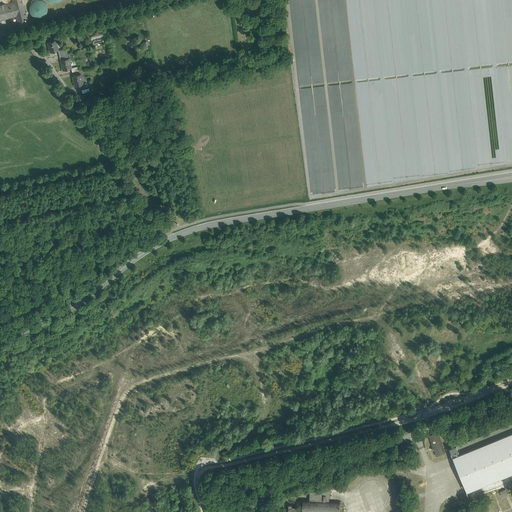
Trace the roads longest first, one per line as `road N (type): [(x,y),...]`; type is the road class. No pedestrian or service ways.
road 1 (tertiary): [(0,338),(64,312),(150,248),(187,231),(511,175)]
road 2 (unclassified): [(249,511),(301,472),(511,394)]
